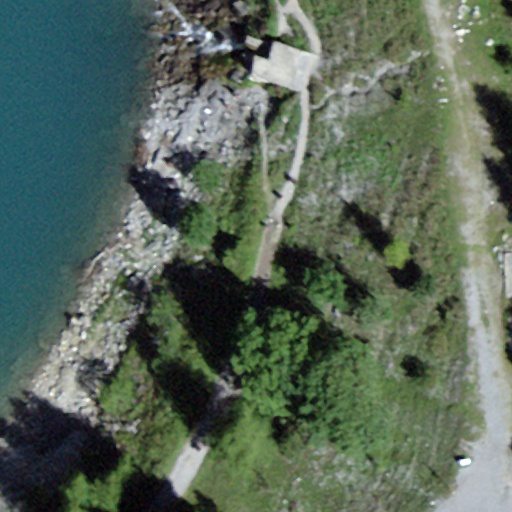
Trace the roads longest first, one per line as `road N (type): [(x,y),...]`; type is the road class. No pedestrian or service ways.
road 1 (track): [(434,0),(479,110),(494,469),(481,511)]
road 2 (track): [(254,246),(210,415),(155,511)]
